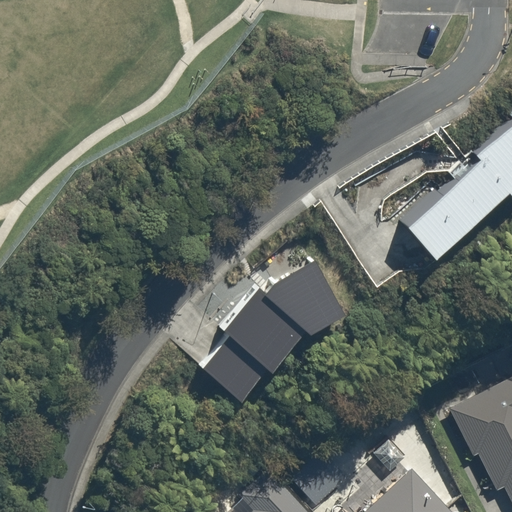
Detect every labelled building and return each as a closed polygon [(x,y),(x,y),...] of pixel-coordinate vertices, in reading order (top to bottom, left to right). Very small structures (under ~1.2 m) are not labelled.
[(428,256),(502,191),(508,197),(511,193),(511,111),(509,114),(511,118),(511,119),(471,154),(475,159),(399,224),(428,256)] [(303,330),(337,312),(310,259),(268,281),(260,290),(254,286),(217,328),(224,334),(197,366),(233,398),(260,365),(264,368),(299,327),(303,330)] [(501,484),(511,505),(511,373),(446,407),(470,454),(475,451),(493,489),(501,484)] [(447,511),(449,511),(408,467),(406,469),(401,464),(407,459),(402,454),(403,454),(386,435),(367,452),(372,457),(350,478),(360,487),(332,511),(447,511)] [(313,503),(343,475),(313,443),(283,473),(313,503)] [(305,511),(265,467),(236,492),(239,496),(221,511),(305,511)]
